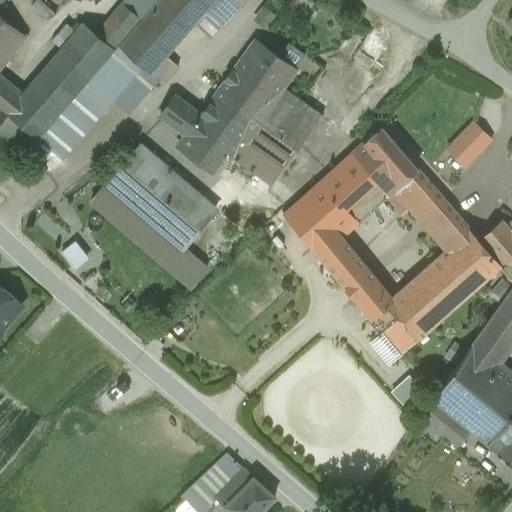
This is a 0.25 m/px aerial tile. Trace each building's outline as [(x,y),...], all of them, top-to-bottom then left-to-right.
[(55,12),(40,0),(35,0),(32,5),(49,19),(55,12)] [(157,0),(140,20),(118,45),(150,74),(150,73),(166,56),(206,12),(216,0),(157,0)] [(123,0),(122,2),(140,20),(157,0),(123,0)] [(216,0),(206,12),(220,26),(245,0),(216,0)] [(122,2),(96,33),(114,49),(118,45),(140,20),(122,2)] [(274,15),(263,7),(256,21),(265,28),(274,15)] [(0,15),(0,96),(6,89),(0,83),(0,68),(26,36),(0,15)] [(61,48),(6,113),(37,139),(38,138),(92,76),(114,49),(96,33),(83,22),(76,31),(61,48)] [(67,23),(52,41),(61,48),(76,31),(67,23)] [(297,70),(254,39),(234,67),(276,99),(297,70)] [(150,74),(118,45),(114,49),(92,76),(112,94),(116,97),(128,109),(142,99),(158,81),(150,73),(150,74)] [(166,56),(150,73),(158,81),(161,83),(160,84),(162,85),(178,66),(166,56)] [(234,67),(201,114),(191,129),(225,153),(246,168),(272,128),(261,120),(276,99),(234,67)] [(92,76),(38,138),(60,155),(112,94),(92,76)] [(175,94),(160,116),(185,135),(186,135),(191,129),(201,114),(175,94)] [(295,98),(287,107),(276,99),(261,120),(272,128),(246,168),(272,186),(320,117),(295,98)] [(37,139),(6,113),(0,121),(0,136),(24,155),(37,139)] [(449,147),(469,165),(496,135),(476,117),(449,147)] [(451,209),(380,127),(356,147),(393,189),(428,231),(451,209)] [(225,153),(191,129),(186,135),(185,135),(177,145),(180,150),(212,172),(225,153)] [(345,288),(368,268),(342,237),(393,189),(356,147),(284,213),(345,288)] [(129,156),(105,185),(183,251),(207,222),(178,198),(189,185),(151,152),(140,165),(129,156)] [(467,228),(451,209),(428,231),(444,249),(467,228)] [(479,242),(501,268),(511,281),(511,231),(510,230),(503,221),(479,242)] [(479,242),(467,228),(444,249),(392,297),(378,281),(354,301),(399,355),(501,268),(479,242)] [(345,288),(354,301),(378,281),(368,268),(345,288)] [(0,335),(1,334),(1,330),(22,305),(0,285),(0,335)] [(511,288),(473,344),(495,363),(511,339),(511,288)] [(469,431),(496,454),(511,434),(511,376),(495,363),(473,344),(432,400),(469,431)] [(393,390),(406,406),(426,390),(413,374),(393,390)] [(469,431),(432,400),(420,417),(457,448),(469,431)] [(511,434),(496,454),(511,466),(511,434)] [(201,511),(214,499),(243,468),(227,452),(180,500),(192,511),(201,511)] [(259,511),(275,496),(243,468),(214,499),(227,511),(259,511)]
